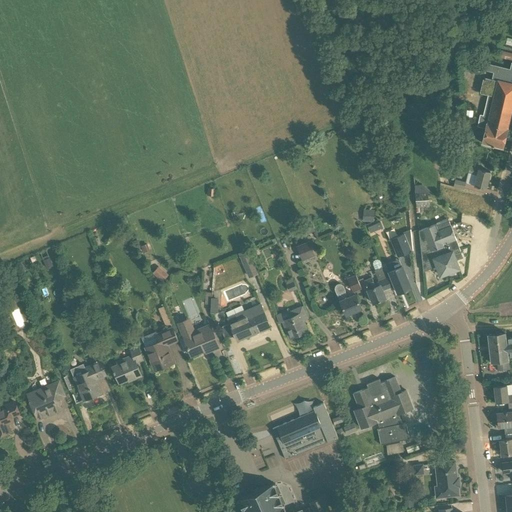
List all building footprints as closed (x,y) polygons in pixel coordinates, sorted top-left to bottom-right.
[(487,64),(486,70),(500,73),(498,81),(485,78),(484,78),(484,79),(481,93),(495,96),(490,117),(480,114),(477,126),(486,128),(482,143),(502,148),(507,128),(506,128),(510,112),(511,104),(511,64),(511,70),(487,64)] [(452,161),(449,156),(440,161),(444,166),(452,161)] [(466,183),(475,185),(474,186),(486,189),(490,172),(479,169),(470,167),(466,183)] [(466,183),(455,180),(454,187),(464,189),(466,183)] [(419,186),(415,186),(416,208),(429,207),(428,193),(423,193),(423,189),(419,186)] [(374,222),(375,210),(364,209),(363,221),(374,222)] [(448,219),(418,231),(423,272),(437,266),(440,276),(459,268),(456,261),(463,258),(451,225),(461,221),(461,216),(461,215),(448,219)] [(312,222),(304,225),(307,234),(316,231),(312,222)] [(376,225),(368,228),(370,233),(378,230),(376,225)] [(404,235),(391,240),(398,255),(411,250),(404,235)] [(309,241),(296,246),(302,261),(309,258),(310,260),(316,258),(315,256),(315,255),(309,241)] [(44,260),(47,268),(53,265),(50,258),(44,260)] [(251,259),(242,263),(249,278),(258,274),(251,259)] [(391,288),(383,267),(381,262),(379,260),(377,259),(375,260),(373,261),(373,263),(373,265),(380,285),(368,290),(373,303),(386,298),(383,291),(391,288)] [(162,282),(168,275),(159,266),(152,273),(162,282)] [(389,272),(398,293),(411,288),(402,266),(389,272)] [(356,275),(347,279),(353,292),(361,288),(356,275)] [(289,292),(297,289),(294,282),(286,285),(289,292)] [(348,298),(345,291),(346,291),(344,286),(343,285),(341,284),(338,284),(336,284),(335,286),(334,288),(335,290),(337,295),(337,294),(340,301),(346,315),(362,308),(356,295),(348,298)] [(211,298),(211,303),(210,311),(219,312),(219,298),(211,298)] [(235,335),(237,341),(271,327),(261,304),(228,318),(230,323),(221,327),(225,338),(235,335)] [(160,342),(146,348),(151,361),(153,361),(157,370),(168,366),(168,365),(174,362),(167,345),(178,340),(173,328),(163,306),(158,309),(167,330),(157,334),(160,342)] [(282,322),(290,338),(308,331),(302,318),(305,316),(301,308),(289,313),(288,310),(276,315),(279,323),(282,322)] [(205,334),(204,331),(193,336),(189,325),(180,328),(185,339),(192,356),(210,348),(212,351),(220,348),(213,331),(205,334)] [(87,332),(77,333),(77,342),(88,341),(87,332)] [(505,333),(488,335),(491,362),(498,362),(499,371),(509,370),(508,361),(508,360),(508,357),(506,339),(505,333)] [(144,360),(138,347),(131,350),(133,356),(125,359),(126,362),(113,367),(120,384),(135,377),(136,379),(142,376),(137,363),(144,360)] [(427,351),(415,356),(420,370),(433,366),(427,351)] [(72,370),(75,377),(81,392),(83,391),(87,400),(102,393),(97,379),(107,375),(101,362),(85,369),(84,365),(72,370)] [(402,392),(396,377),(381,383),(380,379),(367,384),(368,388),(353,393),(359,409),(355,411),(361,428),(377,422),(380,428),(377,429),(380,445),(410,439),(407,423),(401,424),(397,414),(413,408),(406,390),(402,392)] [(66,396),(59,381),(51,385),(52,387),(43,391),(42,389),(28,395),(31,403),(30,403),(29,405),(31,411),(33,412),(35,411),(38,420),(63,410),(58,399),(66,396)] [(496,403),(508,401),(509,408),(511,408),(511,394),(508,395),(507,385),(494,386),(496,403)] [(20,414),(15,402),(0,407),(0,435),(11,431),(8,424),(14,421),(12,418),(20,414)] [(313,448),(338,438),(324,403),(313,407),(315,411),(273,429),(283,453),(286,459),(313,448)] [(499,427),(504,427),(505,434),(511,433),(511,411),(497,414),(499,427)] [(341,416),(332,419),(334,424),(343,421),(341,416)] [(344,427),(347,434),(357,430),(354,423),(344,427)] [(511,438),(500,440),(502,455),(511,454),(511,438)] [(455,461),(436,463),(438,486),(435,487),(437,498),(459,495),(458,487),(460,486),(459,477),(457,477),(455,461)] [(511,462),(503,463),(504,472),(510,471),(511,479),(511,478),(511,462)] [(422,465),(413,465),(414,475),(423,474),(422,465)] [(274,484),(265,488),(261,489),(259,489),(258,488),(252,490),(252,492),(251,493),(238,499),(238,500),(237,500),(238,503),(241,511),(312,511),(311,508),(303,511),(302,510),(297,511),(287,511),(284,503),(285,503),(282,497),(281,497),(279,493),(280,493),(278,486),(277,487),(275,484),(274,485),(274,484)] [(309,503),(311,508),(312,511),(326,511),(324,506),(327,505),(324,497),(309,503)]
